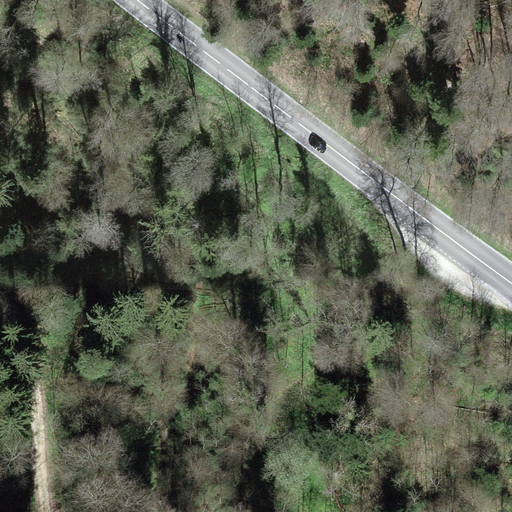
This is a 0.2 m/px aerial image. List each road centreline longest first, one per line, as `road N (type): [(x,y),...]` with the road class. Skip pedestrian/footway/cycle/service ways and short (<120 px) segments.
road 1 (secondary): [(137,0),(511,283)]
road 2 (track): [(44,511),(24,367),(0,307)]
